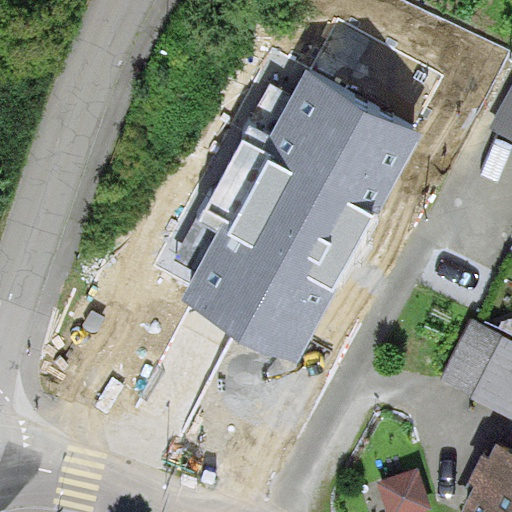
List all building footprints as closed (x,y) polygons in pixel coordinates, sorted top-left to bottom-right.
[(389,106),(297,60),(192,269),(284,315),(312,260),(302,255),(338,181),(348,186),(389,106)] [(127,280),(100,333),(254,411),(281,357),(127,280)] [(511,344),(465,322),(440,375),(511,409),(511,344)] [(511,511),(511,451),(488,441),(456,510),(459,511),(511,511)] [(409,471),(375,480),(383,511),(408,511),(420,509),(409,471)]
